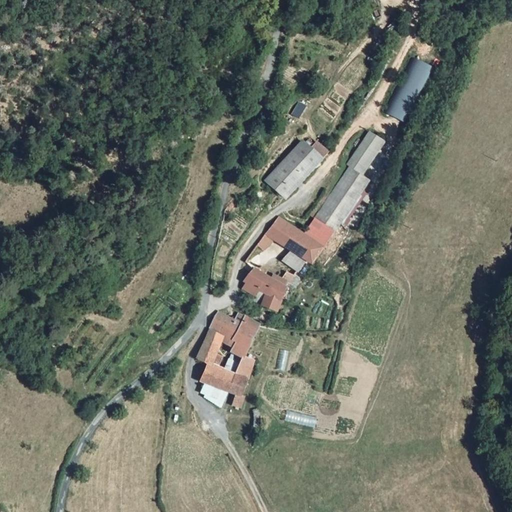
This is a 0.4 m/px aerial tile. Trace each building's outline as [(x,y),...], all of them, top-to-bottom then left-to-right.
[(437,69),(418,57),(383,112),(402,124),(437,69)] [(350,167),(314,220),(333,234),(370,180),(363,175),(385,142),(369,132),(348,166),(350,167)] [(304,178),(321,159),(310,148),(302,139),(265,178),(284,198),(290,192),(304,178)] [(317,141),(310,148),(321,159),(327,152),(317,141)] [(275,216),(263,231),(271,236),(289,246),(305,256),(313,261),(333,234),(314,220),(305,233),(275,216)] [(268,241),(271,236),(263,231),(260,236),(268,241)] [(268,241),(260,236),(256,241),(263,246),(268,241)] [(299,266),(305,256),(289,246),(283,256),(299,266)] [(313,261),(305,256),(299,266),(296,272),(286,287),(284,286),(274,312),(281,316),(286,302),(292,287),(297,292),(298,293),(307,279),(309,280),(317,263),(313,261)] [(277,276),(274,281),(284,286),(286,287),(296,272),(289,267),(280,277),(277,276)] [(271,279),(251,269),(246,284),(248,286),(246,292),(260,299),(258,304),(274,312),(284,286),(274,281),(271,279)] [(297,292),(292,287),(286,302),(293,304),(297,292)] [(218,312),(210,329),(221,334),(235,341),(230,353),(242,358),(256,323),(237,314),(234,320),(218,312)] [(199,359),(209,363),(213,354),(221,334),(210,329),(199,359)] [(219,357),(213,354),(209,363),(215,366),(219,357)] [(229,392),(234,394),(241,396),(254,363),(242,358),(235,375),(229,392)] [(209,363),(203,381),(229,392),(235,375),(215,366),(209,363)] [(244,397),(241,396),(234,394),(231,404),(241,408),(244,397)]
